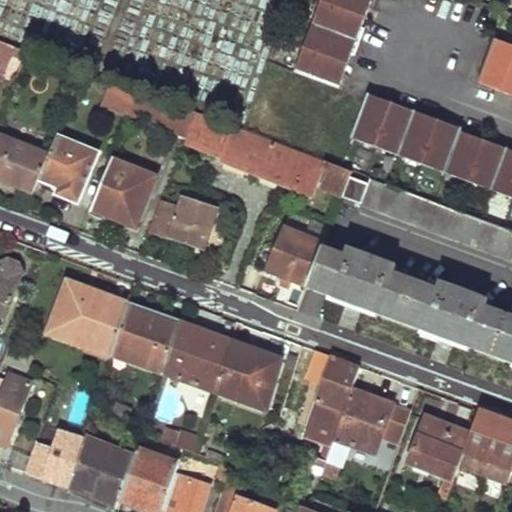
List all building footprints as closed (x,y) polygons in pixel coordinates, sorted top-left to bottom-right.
[(373,7),(375,0),(322,0),(296,69),(343,87),(348,72),(346,71),(325,63),(332,44),(353,52),(356,53),(366,26),(363,25),(343,17),(348,0),(355,0),(371,6),(373,7)] [(363,25),(371,6),(355,0),(348,0),(343,17),(363,25)] [(511,42),(496,36),(479,81),(478,84),(492,89),(493,87),(501,66),(511,69),(511,95),(511,96),(511,42)] [(346,71),(353,52),(332,44),(325,63),(346,71)] [(0,73),(14,78),(23,55),(0,45),(0,73)] [(44,67),(80,81),(84,71),(30,51),(19,76),(36,84),(44,67)] [(493,87),(511,93),(511,69),(501,66),(493,87)] [(139,91),(109,80),(100,103),(129,115),(139,91)] [(511,141),(497,136),(495,142),(488,159),(469,152),(475,134),(477,129),(450,119),(449,121),(441,141),(422,134),(430,114),(430,111),(404,101),(403,104),(395,124),(376,117),(383,96),(384,94),(370,89),(369,91),(352,136),(447,172),(452,160),(474,168),(497,176),(511,182),(511,141)] [(188,136),(197,113),(139,91),(129,115),(188,136)] [(403,104),(383,96),(376,117),(395,124),(403,104)] [(220,158),(262,174),(275,138),(244,128),(240,129),(197,113),(188,136),(186,140),(221,154),(220,158)] [(449,121),(430,114),(422,134),(441,141),(449,121)] [(2,179),(34,191),(37,184),(51,151),(0,130),(0,181),(0,182),(2,179)] [(37,184),(78,200),(100,149),(59,133),(51,151),(37,184)] [(495,142),(475,134),(469,152),(488,159),(495,142)] [(321,185),(343,194),(350,176),(353,168),(275,138),(262,174),(310,192),(319,166),(327,169),(321,185)] [(91,207),(134,223),(154,176),(111,159),(91,207)] [(447,172),(469,180),(474,168),(452,160),(447,172)] [(361,201),(376,206),(386,181),(353,168),(350,176),(368,183),(361,201)] [(469,180),(492,188),(497,176),(474,168),(469,180)] [(343,194),(361,201),(368,183),(350,176),(343,194)] [(511,182),(497,176),(492,188),(511,195),(511,182)] [(376,206),(390,212),(400,186),(386,181),(376,206)] [(390,212),(405,217),(414,191),(400,186),(390,212)] [(405,217),(420,223),(430,197),(414,191),(405,217)] [(420,223),(433,228),(443,202),(430,197),(420,223)] [(151,227),(213,251),(227,213),(194,200),(191,210),(162,200),(151,227)] [(433,228),(447,233),(457,208),(443,202),(433,228)] [(447,233),(460,238),(470,213),(457,208),(447,233)] [(460,238),(474,244),(484,218),(470,213),(460,238)] [(474,244),(489,249),(499,224),(484,218),(474,244)] [(489,249),(503,255),(511,231),(511,228),(499,224),(489,249)] [(511,231),(503,255),(511,258),(511,231)] [(265,272),(306,287),(322,246),(315,244),(312,251),(279,238),(265,272)] [(318,292),(511,363),(511,316),(483,305),(486,299),(435,280),(432,287),(389,271),(391,265),(341,245),(338,252),(333,250),(322,246),(306,287),(318,292)] [(0,315),(4,316),(22,271),(17,262),(7,258),(0,263),(0,315)] [(65,279),(47,330),(111,354),(112,353),(125,312),(104,304),(107,295),(65,279)] [(128,303),(130,298),(113,291),(112,296),(128,303)] [(104,304),(125,312),(126,311),(128,303),(112,296),(107,295),(104,304)] [(126,311),(153,320),(156,313),(128,303),(126,311)] [(112,353),(163,372),(179,321),(156,313),(153,320),(126,311),(125,312),(112,353)] [(163,372),(215,392),(230,340),(179,321),(163,372)] [(215,392),(268,411),(285,361),(230,340),(215,392)] [(8,348),(32,358),(33,355),(9,346),(8,348)] [(0,445),(6,447),(31,384),(24,381),(32,358),(8,348),(0,369),(0,372),(9,376),(0,399),(0,445)] [(287,444),(325,458),(333,439),(351,389),(360,366),(343,360),(333,356),(309,421),(297,417),(287,444)] [(378,438),(397,445),(409,411),(351,389),(333,439),(349,445),(373,454),(378,438)] [(505,483),(508,475),(511,465),(511,423),(504,420),(478,411),(469,436),(460,458),(478,465),(473,479),(503,490),(505,483)] [(408,465),(451,481),(455,473),(460,458),(469,436),(425,419),(408,465)] [(58,460),(75,466),(85,436),(68,431),(58,460)] [(181,449),(191,453),(195,442),(176,435),(173,446),(175,447),(181,449)] [(68,489),(118,509),(121,501),(136,457),(85,436),(75,466),(68,489)] [(340,470),(349,445),(333,439),(325,458),(324,463),(336,468),(340,470)] [(170,462),(137,451),(136,457),(121,501),(140,508),(142,502),(163,510),(169,487),(181,449),(175,447),(170,462)] [(202,457),(231,467),(244,473),(249,459),(231,453),(229,457),(206,449),(202,457)] [(478,465),(460,458),(455,473),(473,479),(478,465)] [(320,474),(333,478),(336,468),(324,463),(320,474)] [(244,473),(231,467),(215,511),(230,511),(239,489),(244,473)] [(200,511),(209,486),(187,478),(182,492),(169,487),(163,510),(162,511),(200,511)] [(230,511),(276,511),(277,510),(243,496),(244,491),(239,489),(230,511)] [(140,508),(149,511),(162,511),(163,510),(142,502),(140,508)]
